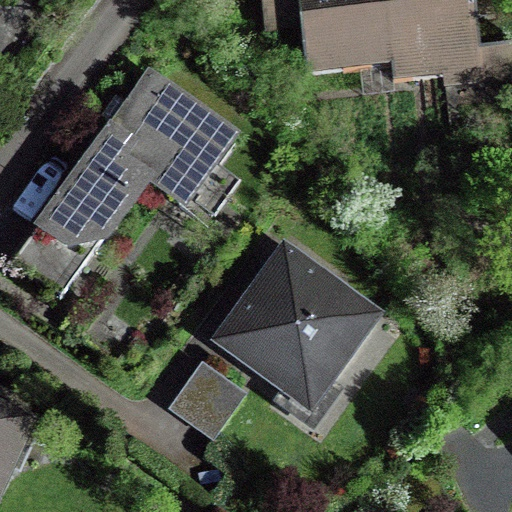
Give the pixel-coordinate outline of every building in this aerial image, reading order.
[(477,57),(470,0),(293,0),(303,81),(389,71),(390,87),(392,86),(446,80),(444,61),(477,57)] [(52,210),(100,245),(160,162),(195,188),(229,141),(145,81),(117,120),(52,210)] [(368,324),(282,263),(221,348),(288,396),(305,372),(324,385),(368,324)] [(199,371),(167,415),(209,445),(241,401),(199,371)] [(0,476),(20,433),(14,429),(24,406),(0,395),(0,476)]
